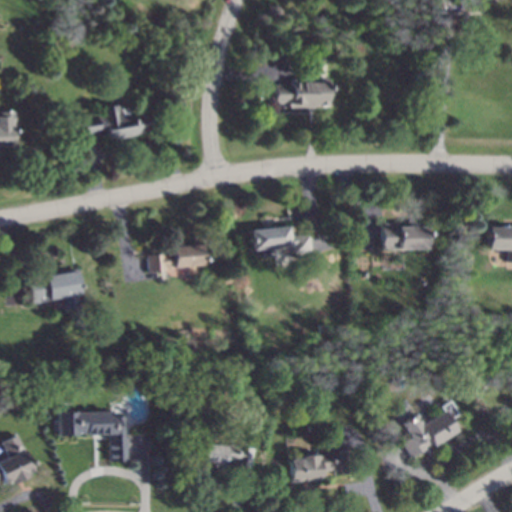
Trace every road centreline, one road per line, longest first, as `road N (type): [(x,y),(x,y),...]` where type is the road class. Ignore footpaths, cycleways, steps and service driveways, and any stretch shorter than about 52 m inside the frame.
road 1 (residential): [(511,171),(216,175),(0,218)]
road 2 (residential): [(216,175),(207,96),(236,0)]
